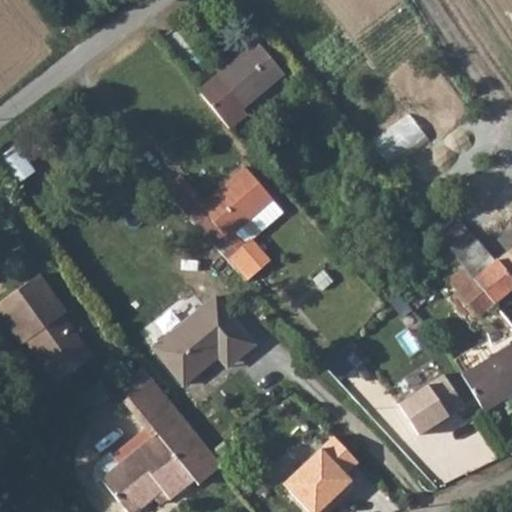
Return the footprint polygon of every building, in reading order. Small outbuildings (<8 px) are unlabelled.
[(256,42),(197,91),(230,128),(247,114),(242,108),(283,74),(256,42)] [(21,145),(3,154),(16,181),(35,172),(21,145)] [(180,174),(164,187),(227,253),(250,278),(274,255),(257,237),(286,209),(246,164),(205,200),(180,174)] [(434,233),(424,242),(440,261),(450,252),(434,233)] [(473,274),(471,276),(493,302),(494,301),(511,285),(511,244),(496,259),(497,260),(475,275),(473,274)] [(38,274),(0,303),(0,319),(19,343),(24,338),(56,377),(89,352),(58,312),(64,307),(38,274)] [(493,302),(471,276),(447,297),(447,299),(428,316),(439,328),(447,321),(458,332),(493,302)] [(185,378),(220,350),(227,344),(236,355),(257,339),(219,291),(156,341),(185,378)] [(227,344),(220,350),(229,361),(236,355),(227,344)] [(511,345),(461,375),(484,413),(511,396),(511,345)] [(186,408),(158,373),(128,395),(156,431),(122,458),(112,446),(101,455),(96,461),(94,467),(94,472),(95,475),(98,476),(104,472),(135,510),(166,486),(173,494),(196,475),(200,481),(227,460),(186,408)] [(448,373),(402,401),(421,433),(467,407),(448,373)] [(366,460),(341,433),(290,480),(318,511),(331,511),(343,501),(338,496),(345,490),(358,478),(352,472),(366,460)]
